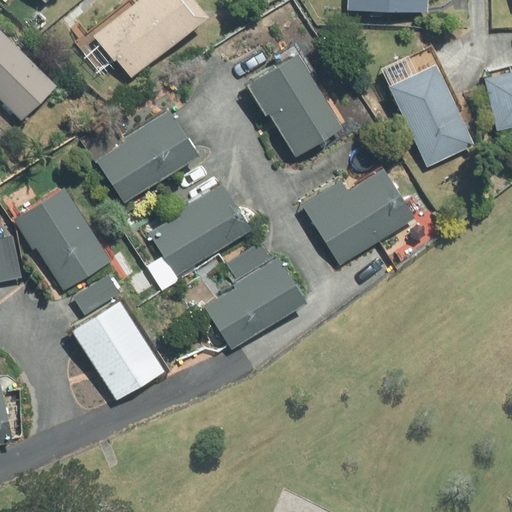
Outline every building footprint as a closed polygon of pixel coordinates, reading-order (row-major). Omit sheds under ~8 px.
[(124,81),(202,17),(188,0),(127,0),(86,35),(124,81)] [(424,11),(424,0),(342,0),(343,11),(424,11)] [(0,110),(17,126),(54,85),(0,35),(0,110)] [(261,113),(290,157),(338,127),(289,52),(238,85),(258,115),(261,113)] [(426,62),(379,86),(423,168),(469,144),(426,62)] [(511,67),(476,77),(490,131),(511,125),(511,67)] [(160,110),(89,161),(124,210),(195,158),(160,110)] [(335,180),(294,205),(334,266),(409,219),(376,168),(342,190),(335,180)] [(58,185),(11,220),(57,290),(105,263),(58,185)] [(244,230),(212,186),(138,230),(170,278),(244,230)] [(299,304),(267,257),(198,305),(226,345),(299,304)] [(154,367),(108,302),(64,330),(109,399),(154,367)]
